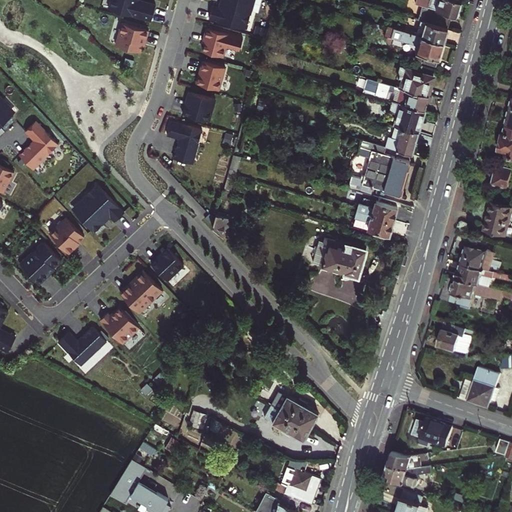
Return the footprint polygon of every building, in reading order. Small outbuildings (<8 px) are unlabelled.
[(111,0),(109,8),(151,20),(156,4),(140,0),(111,0)] [(212,6),(209,18),(246,28),(251,10),(247,9),(249,0),(224,0),(223,3),(220,3),(218,7),(212,6)] [(422,4),(449,12),(452,13),(457,14),(459,7),(460,0),(416,0),(415,2),(422,4)] [(445,26),(449,12),(422,4),(418,18),(420,19),(445,26)] [(445,26),(420,19),(416,34),(443,41),(445,34),(447,27),(445,26)] [(146,37),(149,30),(122,22),(116,44),(141,51),(143,43),(145,37),(146,37)] [(441,50),(443,41),(416,34),(387,25),(384,35),(417,44),(415,50),(439,58),(441,50)] [(229,34),(206,28),(204,35),(207,36),(203,50),(223,56),(229,34)] [(225,67),(202,61),(200,68),(202,69),(199,83),(219,89),(225,67)] [(403,87),(428,94),(431,85),(433,77),(416,72),(417,70),(412,68),(411,70),(399,67),(396,76),(401,77),(406,79),(403,87)] [(394,91),(392,100),(422,108),(424,109),(427,100),(430,101),(431,98),(432,95),(428,94),(403,87),(399,86),(371,78),(367,93),(386,98),(389,89),(394,91)] [(184,105),(182,113),(209,120),(215,98),(190,91),(186,106),(184,105)] [(0,96),(0,124),(11,114),(0,102),(0,101),(3,99),(0,96)] [(389,110),(391,111),(397,113),(394,124),(395,125),(418,131),(420,123),(422,115),(420,114),(422,108),(392,100),(389,110)] [(397,113),(391,111),(388,123),(394,124),(397,113)] [(33,140),(18,154),(31,168),(57,144),(35,120),(24,130),(33,140)] [(179,137),(173,158),(192,163),(202,129),(171,120),(167,134),(179,137)] [(386,146),(412,153),(415,142),(418,131),(395,125),(392,137),(388,136),(386,146)] [(511,126),(506,125),(500,150),(508,152),(507,155),(511,156),(511,126)] [(384,153),(386,146),(374,142),(362,139),(358,153),(369,157),(364,176),(361,175),(361,177),(352,175),(348,187),(372,194),(374,187),(400,194),(405,177),(410,160),(384,153)] [(236,174),(240,160),(232,157),(228,172),(236,174)] [(0,189),(2,191),(13,171),(0,163),(0,189)] [(492,184),(508,188),(511,172),(511,169),(497,166),(492,184)] [(231,192),(236,174),(228,172),(223,190),(229,191),(231,192)] [(114,220),(123,211),(97,183),(83,196),(86,199),(74,210),(93,231),(101,223),(99,221),(103,216),(106,219),(109,215),(114,220)] [(228,198),(229,191),(223,190),(221,196),(228,198)] [(71,207),(74,210),(86,199),(83,196),(71,207)] [(397,206),(376,199),(373,207),(371,207),(370,205),(359,202),(357,209),(393,219),(395,213),(397,206)] [(511,206),(493,201),(485,230),(505,236),(511,209),(511,206)] [(391,226),(393,219),(357,209),(355,216),(365,219),(368,218),(370,219),(368,227),(389,233),(391,226)] [(225,213),(217,210),(213,224),(226,238),(232,218),(225,215),(225,213)] [(49,232),(68,252),(73,247),(72,246),(77,241),(83,235),(65,216),(49,232)] [(334,244),(328,242),(322,264),(358,274),(366,247),(335,238),(334,244)] [(313,261),(322,264),(328,242),(319,239),(313,261)] [(19,262),(38,283),(48,274),(46,272),(53,266),(60,259),(43,240),(19,262)] [(488,249),(467,243),(462,262),(483,268),(488,249)] [(167,282),(184,265),(167,247),(149,263),(167,282)] [(511,275),(483,268),(462,262),(457,277),(481,283),(491,286),(493,276),(497,277),(509,280),(511,275)] [(130,283),(144,270),(143,269),(128,282),(130,283)] [(119,291),(138,311),(162,289),(144,270),(130,283),(128,282),(119,291)] [(470,309),(474,296),(482,299),(485,297),(491,298),(492,295),(500,297),(501,295),(511,298),(511,291),(494,287),(491,286),(481,283),(457,277),(451,299),(464,303),(463,307),(470,309)] [(0,346),(7,350),(15,335),(0,327),(0,323),(7,310),(0,306),(0,346)] [(118,312),(114,312),(113,310),(109,314),(107,311),(99,318),(122,342),(138,326),(121,308),(118,312)] [(488,334),(466,328),(467,328),(444,321),(438,344),(468,353),(473,335),(486,339),(488,334)] [(106,339),(92,325),(77,339),(68,330),(58,340),(80,364),(106,339)] [(198,349),(184,342),(177,355),(191,363),(198,349)] [(502,368),(511,367),(511,354),(504,355),(503,360),(502,368)] [(501,373),(479,365),(474,380),(467,378),(460,397),(473,401),(489,407),(492,399),(497,400),(501,388),(496,386),(501,373)] [(280,408),(310,425),(314,418),(317,411),(306,405),(308,401),(300,396),(298,400),(287,394),(280,408)] [(337,412),(329,403),(326,406),(334,415),(337,412)] [(264,417),(272,421),(277,413),(269,408),(264,417)] [(306,431),(310,425),(280,408),(277,413),(272,421),(283,427),(281,430),(290,435),(291,432),(303,438),(306,431)] [(207,413),(193,409),(189,423),(203,427),(207,413)] [(447,445),(453,426),(427,417),(421,436),(447,445)] [(208,436),(205,442),(239,461),(242,455),(208,436)] [(178,441),(171,437),(166,445),(173,449),(178,441)] [(497,451),(506,454),(511,441),(501,438),(497,451)] [(158,449),(143,441),(141,445),(155,454),(158,449)] [(429,458),(428,452),(409,455),(393,450),(389,463),(407,468),(422,466),(421,460),(429,458)] [(277,481),(274,486),(283,491),(286,492),(301,497),(311,501),(316,488),(320,476),(304,470),(308,460),(304,460),(294,455),(281,483),(277,481)] [(139,461),(133,458),(111,493),(126,502),(131,494),(149,505),(147,509),(152,511),(167,511),(171,505),(165,502),(168,499),(137,480),(145,466),(139,461)] [(433,472),(432,465),(422,466),(407,468),(389,463),(386,473),(393,475),(392,479),(416,486),(418,484),(420,479),(419,477),(417,476),(418,472),(421,473),(433,472)] [(296,506),(301,497),(286,492),(283,491),(274,486),(269,483),(255,510),(259,511),(297,511),(298,511),(278,499),(279,497),(290,503),(296,506)] [(384,498),(394,501),(398,487),(388,484),(384,498)] [(403,497),(429,506),(431,498),(405,490),(403,497)] [(403,497),(398,511),(426,511),(429,506),(403,497)]
